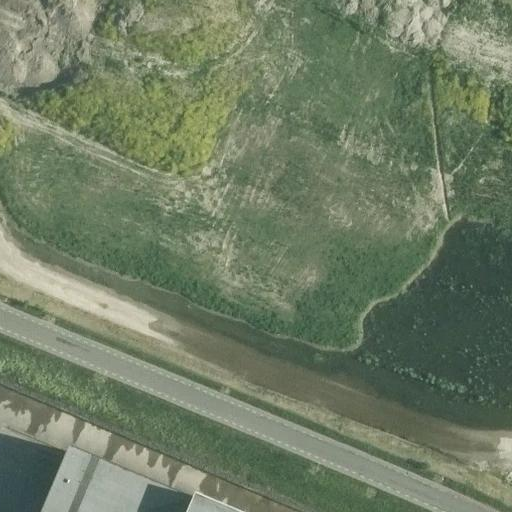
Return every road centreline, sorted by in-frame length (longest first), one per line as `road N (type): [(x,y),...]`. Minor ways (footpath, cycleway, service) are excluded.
road 1 (unclassified): [(489,454),(0,254)]
road 2 (tertiary): [(463,511),(0,318)]
